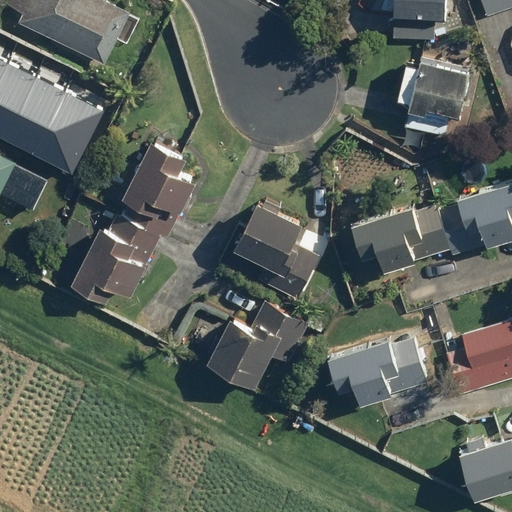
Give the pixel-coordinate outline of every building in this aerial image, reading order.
[(3,0),(0,7),(0,11),(104,64),(130,11),(108,0),(3,0)] [(443,16),(443,0),(393,0),(392,14),(392,19),(369,18),(369,34),(391,35),(391,37),(445,40),(446,26),(435,25),(435,16),(443,16)] [(511,0),(481,0),(486,12),(511,3),(511,0)] [(410,100),(409,109),(406,128),(446,135),(449,116),(460,118),(469,65),(418,56),(416,64),(403,62),(397,98),(410,100)] [(0,59),(0,137),(73,175),(105,113),(0,59)] [(120,197),(126,200),(120,213),(116,211),(107,228),(99,224),(70,282),(106,300),(112,287),(128,295),(146,261),(131,253),(135,245),(150,252),(159,234),(168,238),(175,225),(155,215),(161,203),(179,212),(195,180),(178,171),(185,157),(149,139),(120,197)] [(0,153),(0,188),(14,161),(0,153)] [(462,198),(453,201),(455,210),(433,215),(430,206),(418,209),(416,203),(349,220),(355,243),(365,241),(368,254),(378,251),(383,269),(417,260),(416,256),(451,247),(453,253),(511,238),(511,178),(460,192),(462,198)] [(321,246),(297,235),(303,223),(255,199),(231,247),(240,252),(232,267),(295,299),(321,246)] [(262,299),(248,327),(230,317),(207,362),(254,386),(275,345),(293,355),(309,323),(262,299)] [(511,317),(443,338),(459,390),(511,373),(511,317)] [(334,389),(352,384),(357,405),(394,395),(393,390),(429,380),(416,333),(386,342),(384,337),(324,354),(334,389)] [(464,439),(467,448),(457,451),(471,498),(511,485),(511,434),(488,442),(486,432),(464,439)]
